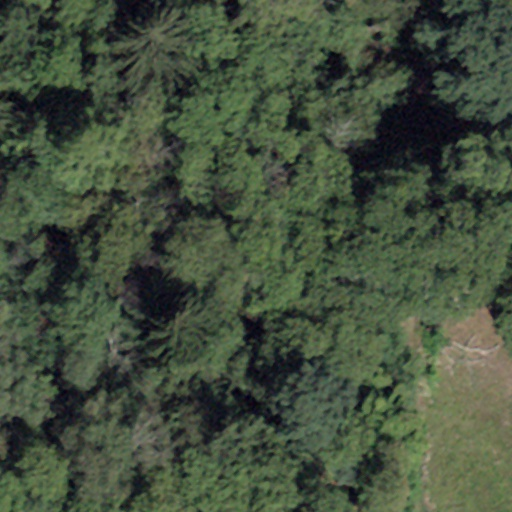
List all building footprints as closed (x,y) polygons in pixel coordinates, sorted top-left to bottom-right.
[(511,0),(450,0),(467,48),(511,32),(511,0)] [(385,26),(331,45),(351,103),(406,83),(385,26)] [(511,64),(469,77),(490,144),(511,137),(511,64)] [(362,136),(293,135),(293,201),(361,202),(362,136)] [(398,352),(388,295),(337,304),(347,361),(398,352)] [(345,390),(297,398),(304,443),(352,435),(345,390)] [(371,511),(366,477),(316,486),(320,511),(371,511)]
